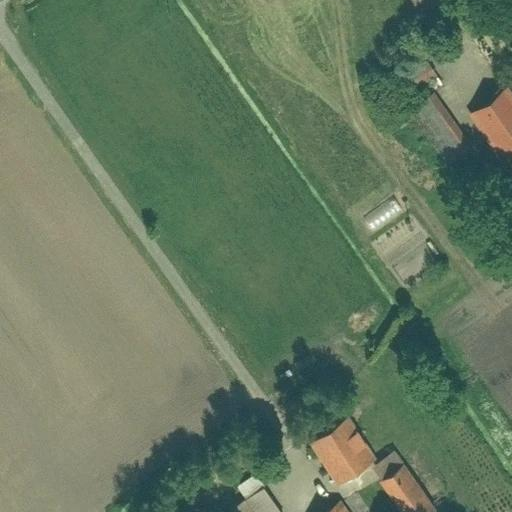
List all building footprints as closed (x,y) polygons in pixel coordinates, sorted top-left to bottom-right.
[(484,0),(492,12),(510,0),(484,0)] [(428,54),(413,66),(423,80),(439,69),(428,54)] [(511,88),(508,83),(470,110),(511,168),(511,88)] [(377,251),(405,289),(413,284),(416,287),(441,269),(420,242),(403,254),(392,240),(377,251)] [(351,415),(310,441),(338,483),(378,457),(351,415)] [(409,460),(380,478),(402,511),(426,511),(438,505),(409,460)] [(202,511),(284,511),(259,472),(201,509),(202,511)] [(352,511),(342,497),(318,511),(352,511)]
